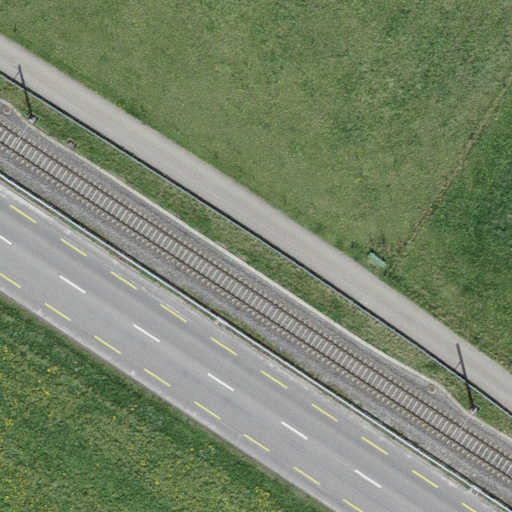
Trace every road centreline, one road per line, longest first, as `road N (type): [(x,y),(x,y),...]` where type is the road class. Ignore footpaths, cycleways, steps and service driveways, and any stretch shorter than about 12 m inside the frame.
road 1 (unclassified): [(0,54),(383,299),(511,394)]
road 2 (secondary): [(0,231),(427,511)]
